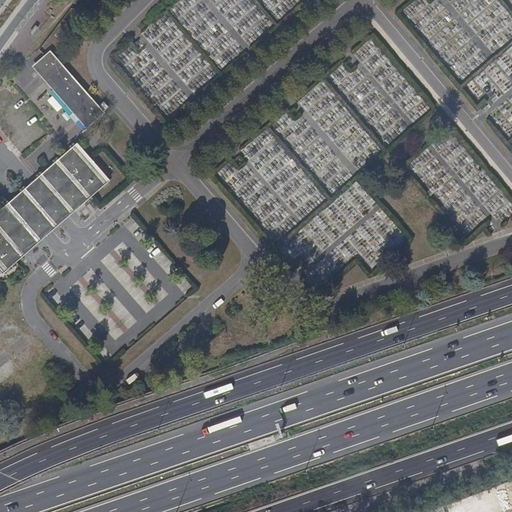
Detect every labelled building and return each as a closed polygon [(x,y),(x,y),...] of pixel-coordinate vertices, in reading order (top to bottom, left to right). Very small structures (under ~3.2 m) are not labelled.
[(36,25),(30,32),(33,35),(39,28),(36,25)] [(44,54),(31,65),(86,127),(104,111),(49,49),(44,54)] [(76,141),(56,159),(89,197),(109,179),(76,141)] [(15,195),(6,203),(39,240),(89,197),(56,159),(55,160),(15,195)] [(6,203),(0,208),(0,213),(35,244),(39,240),(6,203)] [(35,244),(0,213),(0,270),(2,273),(35,244)] [(225,326),(204,345),(205,346),(206,345),(217,357),(238,351),(242,347),(225,328),(227,327),(225,326)] [(187,345),(161,368),(165,373),(191,350),(187,345)]
